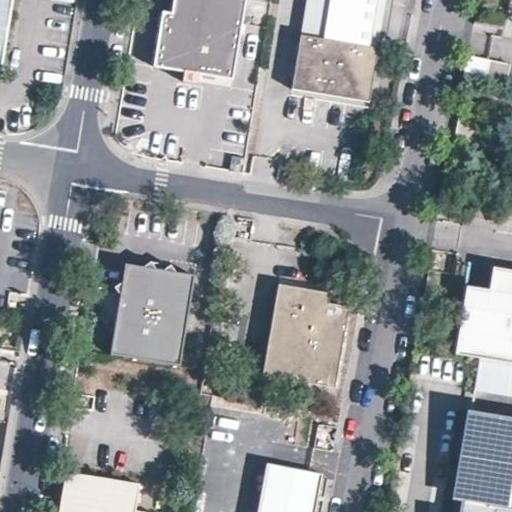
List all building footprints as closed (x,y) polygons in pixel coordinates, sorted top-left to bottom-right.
[(0,0),(0,78),(0,79),(12,0),(0,0)] [(232,81),(246,1),(242,0),(218,0),(215,23),(172,16),(163,14),(154,69),(232,81)] [(218,0),(174,0),(172,16),(215,23),(218,0)] [(378,0),(331,0),(325,41),(301,37),(292,91),(370,104),(379,50),(370,49),(378,0)] [(331,0),(306,0),(301,37),(325,41),(331,0)] [(379,50),(386,0),(378,0),(370,49),(379,50)] [(485,85),(490,62),(469,58),(464,80),(485,85)] [(507,89),(511,67),(490,62),(485,85),(507,89)] [(177,367),(193,276),(174,273),(169,266),(149,262),(141,267),(140,274),(127,283),(121,282),(108,355),(177,367)] [(140,274),(141,267),(124,264),(121,282),(127,283),(140,274)] [(490,292),(494,269),(470,265),(466,288),(490,292)] [(511,363),(511,271),(494,269),(490,292),(466,288),(455,354),(511,363)] [(329,295),(278,286),(262,378),(335,390),(349,308),(328,305),(329,295)] [(511,511),(511,428),(469,421),(454,511),(511,511)] [(314,511),(321,475),(258,464),(249,511),(314,511)] [(88,485),(90,478),(65,474),(64,481),(88,485)] [(136,511),(140,486),(90,478),(88,485),(64,481),(59,511),(136,511)]
